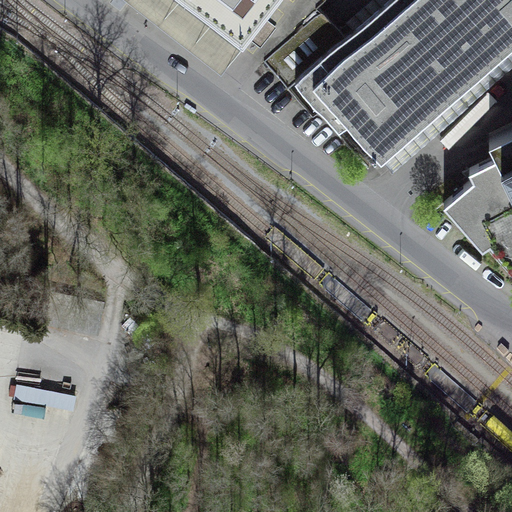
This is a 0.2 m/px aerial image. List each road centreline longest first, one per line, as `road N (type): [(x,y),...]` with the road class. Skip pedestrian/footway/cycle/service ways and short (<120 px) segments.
road 1 (track): [(465,511),(393,436),(278,342),(196,315),(114,268),(0,163)]
road 2 (residential): [(70,0),(511,339)]
road 3 (track): [(124,511),(196,315)]
